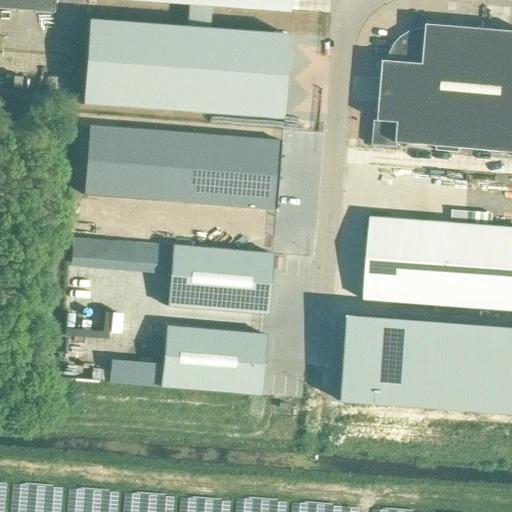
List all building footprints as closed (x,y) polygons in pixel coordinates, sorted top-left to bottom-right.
[(0,0),(0,10),(53,15),(54,0),(0,0)] [(93,0),(188,7),(186,30),(87,22),(81,106),(281,121),(287,37),(208,31),(210,8),(227,9),(227,0),(93,0)] [(384,63),(379,122),(375,122),(372,147),(397,149),(398,145),(436,148),(436,152),(459,154),(460,150),(511,154),(511,33),(428,26),(428,23),(427,23),(426,30),(419,30),(409,33),(401,38),(394,46),(390,54),(388,62),(381,62),(381,63),(384,63)] [(275,211),(280,143),(88,128),(83,197),(275,211)] [(389,216),(372,215),(366,221),(365,236),(369,239),(367,260),(364,301),(511,312),(511,228),(392,219),(389,216)] [(172,247),(167,308),(268,317),(273,255),(172,247)] [(511,416),(511,330),(348,318),(342,404),(511,416)] [(166,326),(160,389),(260,398),(266,336),(166,326)]
